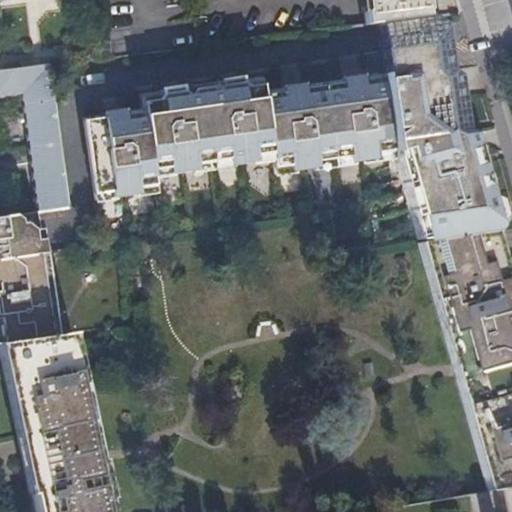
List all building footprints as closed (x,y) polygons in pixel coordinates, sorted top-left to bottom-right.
[(363,27),(368,27),(374,26),(425,20),(422,0),(359,0),(360,3),(363,27)] [(151,179),(272,162),(273,170),(397,153),(423,242),(485,232),(493,231),(497,227),(493,215),(477,158),(473,144),(471,137),(463,133),(455,79),(447,74),(442,36),(441,27),(430,19),(425,20),(374,26),(382,80),(379,80),(376,77),(372,78),(370,81),(361,82),(361,80),(342,82),(342,85),(301,91),(301,88),(282,91),(283,93),(262,96),(260,82),(239,85),(239,82),(220,84),(220,87),(180,93),(179,90),(160,93),(161,96),(140,99),(142,114),(122,116),(122,113),(103,116),(104,119),(82,122),(93,195),(94,202),(153,193),(153,187),(151,179)] [(100,61),(103,48),(85,62),(100,61)] [(47,67),(54,66),(53,57),(39,59),(40,68),(47,67)] [(51,94),(47,67),(40,68),(0,72),(0,100),(22,98),(27,97),(51,94)] [(59,149),(51,94),(27,97),(22,98),(23,107),(30,153),(59,149)] [(67,209),(59,149),(30,153),(38,213),(67,209)] [(0,261),(39,256),(43,255),(37,213),(0,218),(0,261)] [(493,490),(511,486),(511,326),(485,232),(423,242),(493,490)] [(43,278),(39,256),(0,261),(0,345),(52,338),(48,312),(45,313),(40,278),(43,278)] [(37,511),(110,511),(70,335),(52,338),(0,345),(0,356),(24,456),(37,511)] [(511,511),(511,486),(493,490),(368,511),(511,511)]
